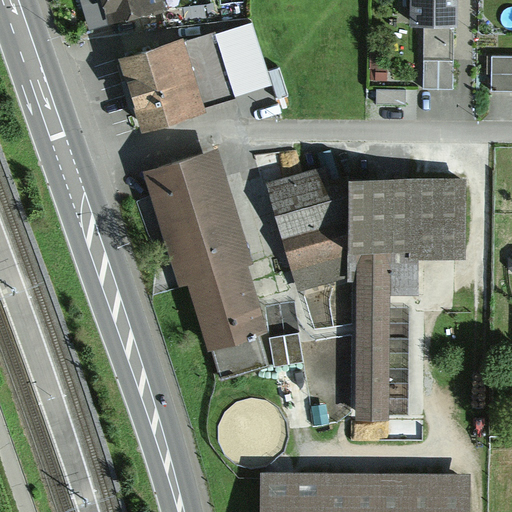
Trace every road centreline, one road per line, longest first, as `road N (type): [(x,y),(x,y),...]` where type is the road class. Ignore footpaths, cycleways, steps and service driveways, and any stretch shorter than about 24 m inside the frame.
road 1 (residential): [(69,168),(244,128),(511,131)]
road 2 (primary): [(183,511),(69,168)]
road 3 (primary): [(69,168),(10,0)]
